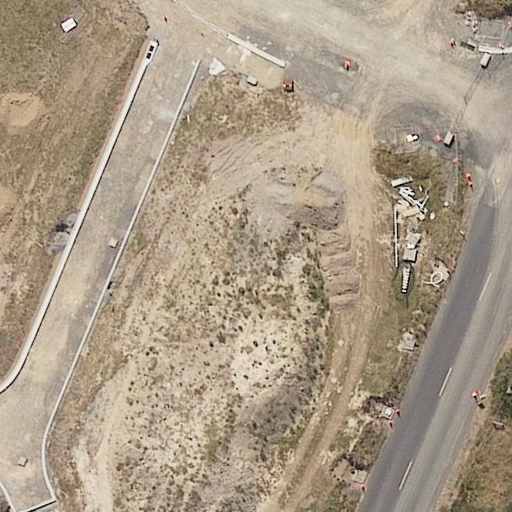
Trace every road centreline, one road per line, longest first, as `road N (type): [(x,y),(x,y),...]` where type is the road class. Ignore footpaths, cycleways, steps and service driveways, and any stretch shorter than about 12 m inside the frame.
road 1 (residential): [(0,423),(37,383),(210,0)]
road 2 (tertiary): [(393,511),(511,227)]
road 3 (residential): [(254,0),(314,35),(511,100)]
